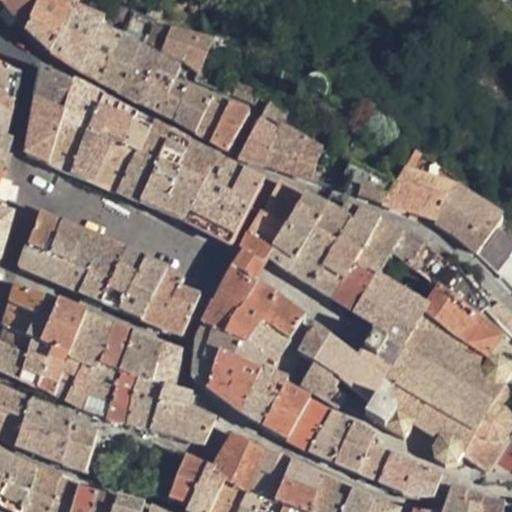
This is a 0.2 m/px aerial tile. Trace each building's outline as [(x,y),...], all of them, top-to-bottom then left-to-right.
[(0,0),(0,6),(5,9),(10,0),(0,0)] [(27,36),(44,0),(10,0),(5,9),(27,36)] [(82,0),(45,0),(27,36),(53,60),(76,13),(82,0)] [(81,77),(103,34),(106,27),(76,13),(53,60),(81,77)] [(102,89),(122,44),(103,34),(81,77),(83,78),(102,89)] [(202,73),(215,46),(201,42),(172,34),(163,53),(164,53),(202,73)] [(123,100),(142,53),(122,44),(102,89),(123,100)] [(161,63),(142,53),(123,100),(141,109),(161,63)] [(161,63),(141,109),(161,119),(177,86),(183,75),(161,63)] [(0,105),(16,113),(24,74),(5,68),(0,65),(0,105)] [(39,106),(67,119),(75,88),(44,72),(39,101),(39,106)] [(177,86),(161,119),(176,126),(192,92),(177,86)] [(257,110),(262,101),(240,87),(234,100),(257,110)] [(54,159),(76,168),(79,161),(104,103),(75,88),(67,119),(54,159)] [(192,92),(176,126),(177,127),(196,138),(215,101),(193,91),(192,92)] [(215,101),(196,138),(209,146),(211,147),(230,108),(215,101)] [(79,161),(76,168),(122,189),(137,159),(140,160),(155,130),(105,104),(104,103),(79,161)] [(16,113),(0,105),(0,138),(9,142),(15,118),(16,113)] [(31,148),(54,159),(67,119),(39,106),(31,148)] [(287,119),(271,107),(261,124),(280,136),(265,169),(268,170),(312,185),(323,154),(282,130),(287,119)] [(230,108),(211,147),(228,156),(252,118),(230,108)] [(280,136),(261,124),(258,130),(240,161),(265,169),(280,136)] [(145,200),(174,139),(155,130),(140,160),(137,159),(122,189),(145,200)] [(0,170),(5,172),(14,144),(9,142),(0,138),(0,170)] [(166,208),(191,149),(174,140),(174,139),(145,200),(166,208)] [(29,159),(51,169),(54,159),(31,148),(29,159)] [(214,191),(227,168),(191,149),(166,208),(191,218),(209,188),(214,191)] [(422,163),(415,158),(405,176),(412,178),(422,163)] [(72,178),(76,168),(54,159),(51,169),(72,178)] [(72,178),(118,199),(122,189),(76,168),(72,178)] [(191,218),(236,241),(265,188),(227,168),(214,191),(209,188),(191,218)] [(412,178),(405,176),(389,202),(384,210),(407,218),(408,216),(438,227),(453,200),(457,194),(412,178)] [(281,186),(263,218),(286,232),(305,201),(281,186)] [(141,209),(145,200),(122,189),(118,199),(140,209),(141,209)] [(362,193),(358,201),(360,202),(384,210),(389,202),(362,193)] [(268,263),(291,277),(332,209),(307,197),(305,201),(286,232),(268,263)] [(141,209),(163,218),(166,208),(145,200),(141,209)] [(438,227),(436,229),(467,250),(477,259),(498,235),(453,200),(438,227)] [(291,277),(312,291),(360,216),(362,214),(333,206),(332,209),(291,277)] [(186,226),(191,218),(166,208),(163,218),(186,226)] [(15,217),(0,214),(0,263),(1,264),(15,217)] [(383,225),(360,216),(312,291),(333,304),(353,273),(383,225)] [(38,227),(59,236),(63,227),(42,218),(38,227)] [(231,250),(236,241),(191,218),(186,226),(231,250)] [(265,268),(268,263),(286,232),(263,218),(242,253),(246,255),(246,257),(265,268)] [(383,225),(353,273),(374,285),(378,280),(394,254),(406,237),(383,225)] [(50,259),(59,236),(38,227),(29,250),(50,259)] [(59,236),(80,246),(84,236),(63,227),(59,236)] [(511,247),(498,235),(477,259),(498,279),(511,261),(511,247)] [(41,281),(61,290),(80,246),(59,236),(50,259),(41,281)] [(80,246),(102,255),(107,245),(84,236),(80,246)] [(413,240),(406,237),(394,254),(412,269),(426,249),(413,240)] [(107,245),(102,255),(122,264),(127,254),(107,245)] [(61,290),(79,298),(102,255),(80,246),(61,290)] [(426,249),(412,269),(440,292),(478,323),(481,319),(489,313),(456,274),(426,249)] [(20,272),(41,281),(50,259),(29,250),(20,272)] [(127,254),(122,264),(141,273),(146,263),(127,254)] [(102,255),(79,298),(96,305),(100,308),(122,264),(102,255)] [(265,268),(246,257),(240,264),(234,272),(254,284),(259,276),(265,268)] [(141,273),(164,284),(169,274),(146,263),(141,273)] [(122,264),(100,308),(118,316),(141,273),(122,264)] [(234,272),(218,300),(262,326),(289,344),(306,321),(278,299),(254,284),(234,272)] [(141,273),(118,316),(142,326),(164,284),(141,273)] [(353,317),(374,285),(353,273),(333,304),(353,317)] [(164,284),(179,291),(184,282),(169,274),(164,284)] [(401,353),(425,315),(427,312),(378,280),(374,285),(353,317),(375,330),(375,337),(401,353)] [(164,284),(142,326),(162,335),(182,339),(199,300),(179,291),(164,284)] [(39,319),(47,300),(16,287),(10,306),(10,307),(37,319),(39,319)] [(440,292),(427,312),(425,315),(462,344),(478,323),(440,292)] [(41,347),(59,305),(47,300),(39,319),(37,319),(27,340),(32,343),(33,343),(41,347)] [(201,327),(203,328),(248,349),(262,326),(218,300),(214,307),(211,306),(201,327)] [(500,304),(489,313),(490,313),(511,337),(511,317),(500,305),(500,304)] [(67,360),(70,361),(88,317),(65,307),(59,305),(41,347),(52,352),(67,360)] [(26,339),(27,340),(37,319),(10,307),(4,329),(4,330),(26,339)] [(375,337),(365,353),(392,374),(372,409),(366,420),(405,444),(414,429),(437,444),(432,451),(435,463),(446,470),(458,468),(463,459),(488,475),(511,435),(511,434),(511,422),(511,421),(509,416),(507,414),(501,411),(505,409),(508,405),(510,401),(510,396),(508,392),(506,390),(511,380),(511,372),(511,367),(499,361),(489,364),(462,344),(425,315),(401,353),(375,337)] [(70,361),(83,366),(84,365),(101,323),(88,317),(70,361)] [(99,373),(101,368),(102,366),(114,328),(101,323),(84,365),(83,366),(99,373)] [(478,323),(462,344),(489,364),(504,344),(478,323)] [(274,367),(289,344),(262,326),(248,349),(267,362),(274,367)] [(121,374),(134,335),(114,328),(102,366),(101,368),(119,374),(121,374)] [(262,372),(267,362),(248,349),(203,328),(197,343),(193,381),(207,392),(221,355),(262,372)] [(299,358),(315,367),(331,342),(315,329),(299,358)] [(0,346),(0,373),(21,383),(33,343),(32,343),(27,340),(26,339),(4,330),(2,338),(0,346)] [(153,387),(162,346),(134,335),(121,374),(125,376),(140,382),(148,385),(153,387)] [(39,391),(40,391),(52,352),(41,347),(33,343),(21,383),(39,391)] [(175,392),(182,353),(162,346),(153,387),(164,391),(165,389),(175,392)] [(66,404),(83,366),(70,361),(67,360),(52,352),(40,391),(63,402),(66,404)] [(265,373),(262,372),(221,355),(207,392),(243,419),(265,373)] [(83,413),(84,413),(99,373),(83,366),(66,404),(83,413)] [(337,394),(342,386),(335,381),(315,367),(301,388),(340,414),(348,401),(337,394)] [(84,413),(108,422),(125,376),(121,374),(119,374),(101,368),(99,373),(84,413)] [(289,382),(265,373),(243,419),(263,431),(285,389),(289,382)] [(108,422),(128,427),(140,382),(125,376),(108,422)] [(151,434),(160,404),(164,391),(153,387),(148,385),(140,382),(128,427),(151,434)] [(353,395),(369,406),(378,392),(362,382),(353,395)] [(0,415),(25,424),(33,403),(15,395),(0,388),(0,415)] [(190,410),(194,397),(175,392),(165,389),(164,391),(160,404),(190,411),(190,410)] [(305,400),(285,389),(263,431),(277,439),(288,444),(311,403),(305,400)] [(47,437),(55,413),(33,403),(25,424),(24,428),(47,437)] [(332,415),(311,403),(288,444),(309,455),(332,415)] [(180,441),(190,411),(160,404),(151,434),(161,436),(180,442),(180,441)] [(205,449),(218,422),(190,410),(190,411),(180,441),(205,449)] [(64,469),(75,422),(74,422),(55,413),(47,437),(24,428),(16,451),(64,469)] [(0,441),(16,451),(24,428),(25,424),(0,415),(0,441)] [(340,420),(332,415),(309,455),(330,464),(335,466),(353,427),(340,420)] [(100,431),(75,422),(64,469),(87,476),(100,431)] [(343,470),(359,477),(371,449),(375,440),(364,433),(353,427),(335,466),(343,470)] [(212,471),(208,469),(189,510),(188,511),(213,511),(226,486),(245,497),(249,499),(266,454),(247,444),(232,436),(216,472),(212,471)] [(391,457),(371,449),(359,477),(378,485),(391,457)] [(0,477),(11,482),(18,463),(0,451),(0,477)] [(276,458),(266,454),(249,499),(245,497),(238,511),(260,511),(265,502),(276,507),(293,465),(276,458)] [(443,480),(391,457),(378,485),(403,496),(434,501),(443,480)] [(187,458),(169,503),(189,510),(208,469),(187,458)] [(26,511),(39,472),(18,463),(11,482),(2,510),(5,511),(26,511)] [(299,467),(293,465),(276,507),(285,510),(290,511),(314,511),(325,480),(316,476),(299,467)] [(51,511),(61,481),(39,472),(26,511),(51,511)] [(0,509),(2,510),(11,482),(0,477),(0,509)] [(332,484),(325,480),(314,511),(344,511),(353,493),(347,490),(332,484)] [(72,511),(79,489),(61,481),(51,511),(72,511)] [(213,511),(238,511),(245,497),(226,486),(213,511)] [(92,511),(98,495),(79,489),(72,511),(92,511)] [(453,491),(449,503),(481,509),(480,511),(503,511),(505,505),(483,501),(453,491)] [(372,511),(377,503),(353,493),(344,511),(372,511)] [(114,511),(117,501),(98,495),(92,511),(114,511)] [(143,511),(144,510),(117,501),(114,511),(143,511)] [(265,502),(260,511),(283,511),(285,510),(276,507),(265,502)] [(397,511),(377,503),(372,511),(397,511)] [(480,511),(481,509),(449,503),(446,511),(480,511)]
